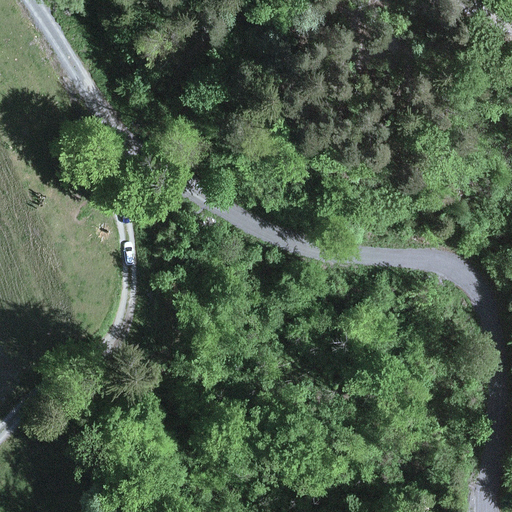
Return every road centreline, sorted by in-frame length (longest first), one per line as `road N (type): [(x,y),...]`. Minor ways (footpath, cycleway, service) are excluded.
road 1 (track): [(120,143),(239,220),(312,248),(459,266),(497,324),(488,511)]
road 2 (track): [(0,437),(33,400),(109,346),(130,297),(120,143),(32,0)]
